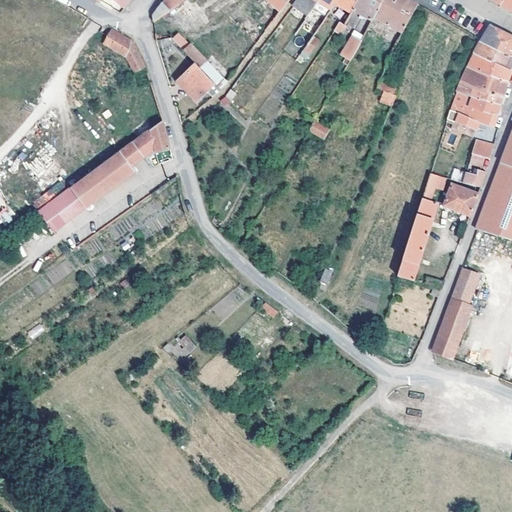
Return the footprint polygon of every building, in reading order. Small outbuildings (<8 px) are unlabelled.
[(180,4),(185,0),(164,0),(163,3),(171,10),(180,4)] [(267,0),(280,12),(289,0),(267,0)] [(306,17),(317,3),(318,0),(298,0),(293,7),(306,17)] [(325,19),(334,4),(336,0),(318,0),(317,3),(322,7),(318,14),(325,19)] [(350,13),(352,10),(357,0),(336,0),(334,4),(350,13)] [(371,21),(374,17),(382,0),(357,0),(352,10),(371,21)] [(409,0),(382,0),(374,17),(401,33),(417,5),(409,0)] [(508,10),(511,12),(511,0),(503,0),(500,5),(508,10)] [(154,21),(171,10),(163,3),(153,15),(154,21)] [(339,23),(334,30),(340,34),(345,27),(344,26),(339,23)] [(479,42),(511,57),(511,36),(508,34),(490,25),(479,42)] [(112,30),(110,32),(118,37),(112,48),(126,57),(135,73),(146,67),(132,41),(112,30)] [(104,44),(112,48),(118,37),(110,32),(107,38),(104,44)] [(182,50),(188,44),(176,32),(171,37),(182,50)] [(282,51),(295,61),(306,46),(292,36),(282,51)] [(306,46),(295,61),(297,62),(301,57),(305,60),(318,41),(313,36),(306,46)] [(348,65),(356,50),(361,41),(352,37),(341,55),(346,59),(344,63),(348,65)] [(473,55),(511,71),(511,68),(511,57),(479,42),(473,55)] [(184,52),(195,63),(199,67),(205,62),(188,44),(182,50),(184,52)] [(467,67),(507,82),(509,76),(511,71),(473,55),(467,67)] [(226,83),(205,62),(199,67),(214,83),(221,91),(226,83)] [(196,100),(206,91),(214,83),(199,67),(195,63),(177,80),(196,100)] [(461,81),(502,97),(505,90),(507,82),(467,67),(461,81)] [(468,95),(500,104),(501,101),(502,97),(461,81),(457,92),(468,95)] [(212,98),(221,91),(214,83),(206,91),(212,98)] [(227,106),(236,93),(229,88),(221,102),(227,106)] [(380,101),(392,106),(396,96),(384,91),(380,101)] [(496,121),(497,115),(465,105),(468,95),(457,92),(455,97),(447,118),(477,130),(478,127),(480,128),(486,130),(487,126),(492,127),(494,128),(496,121)] [(465,105),(497,115),(498,111),(500,104),(468,95),(465,105)] [(163,121),(133,143),(143,157),(155,148),(155,152),(171,149),(163,121)] [(324,138),(328,130),(314,121),(309,129),(324,138)] [(511,241),(511,131),(476,229),(511,241)] [(476,141),(472,154),(484,158),(489,160),(494,147),(476,141)] [(132,166),(143,157),(133,143),(72,190),(86,208),(136,171),(132,166)] [(472,154),(469,163),(481,168),(484,158),(472,154)] [(455,168),(450,179),(458,182),(463,171),(455,168)] [(475,175),(466,172),(462,182),(481,188),(484,176),(486,172),(477,170),(475,175)] [(431,201),(435,187),(438,175),(430,173),(422,198),(431,201)] [(438,175),(435,187),(443,189),(446,177),(438,175)] [(444,206),(470,216),(472,211),(478,194),(452,184),(444,206)] [(57,230),(86,208),(72,190),(42,212),(57,230)] [(438,203),(431,201),(422,198),(398,276),(413,280),(438,203)] [(432,351),(453,358),(471,304),(468,303),(479,274),(462,268),(432,351)] [(321,283),(329,286),(334,273),(326,270),(321,283)] [(332,289),(322,285),(316,298),(327,302),(332,289)] [(438,297),(441,289),(435,287),(432,295),(438,297)] [(265,303),(260,308),(274,318),(278,312),(265,303)] [(32,339),(45,331),(40,324),(27,332),(32,339)] [(186,335),(177,343),(187,355),(196,347),(186,335)]
